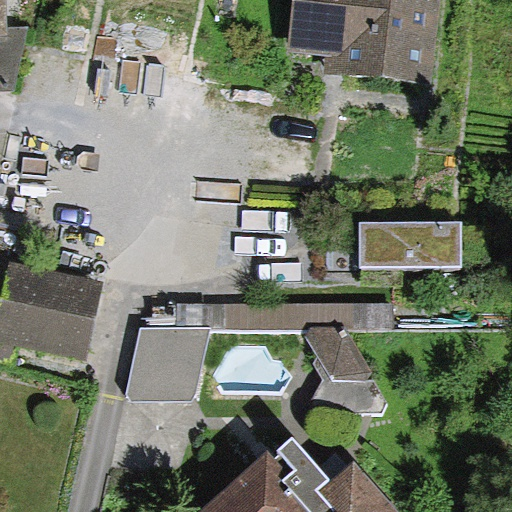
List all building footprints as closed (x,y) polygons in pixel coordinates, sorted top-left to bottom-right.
[(429,106),(437,12),(398,8),(398,0),(295,0),(289,74),(335,78),(334,98),(429,106)] [(26,60),(0,60),(0,65),(0,72),(0,71),(0,104),(27,104),(26,60)] [(0,360),(86,377),(101,302),(12,285),(0,347),(0,360)] [(291,429),(382,434),(396,421),(339,346),(297,347),(327,402),(312,411),(291,429)] [(188,416),(198,348),(133,349),(124,415),(188,416)] [(290,447),(219,511),(375,511),(345,479),(331,492),(290,447)]
